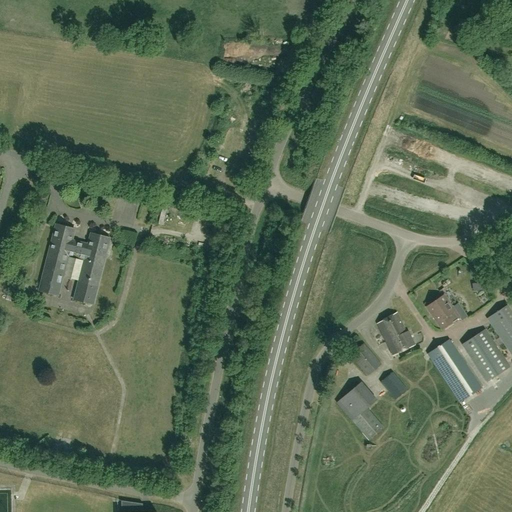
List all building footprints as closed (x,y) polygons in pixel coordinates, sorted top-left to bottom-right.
[(404,144),(407,136),(394,132),(392,140),(404,144)] [(143,139),(137,165),(154,169),(154,168),(187,177),(193,152),(160,144),(160,143),(143,139)] [(463,199),(483,206),(486,196),(466,189),(463,199)] [(68,256),(84,260),(74,300),(93,305),(110,238),(91,233),(88,245),(84,244),(84,243),(76,241),(75,242),(72,241),(75,229),(56,224),(39,291),(58,296),(68,256)] [(479,283),(472,284),(474,292),(480,291),(479,283)] [(426,307),(442,330),(459,318),(443,295),(426,307)] [(487,318),(511,356),(511,355),(511,312),(507,305),(487,318)] [(392,355),(414,344),(408,330),(405,331),(396,312),(376,323),(392,355)] [(462,344),(487,382),(510,367),(485,329),(462,344)] [(459,403),(481,388),(449,340),(427,354),(459,403)] [(350,355),(368,376),(381,364),(363,344),(350,355)] [(380,383),(395,400),(407,390),(393,372),(380,383)] [(352,421),(369,440),(383,428),(367,408),(352,421)] [(156,511),(157,511),(143,511),(143,503),(121,500),(121,511),(156,511)]
